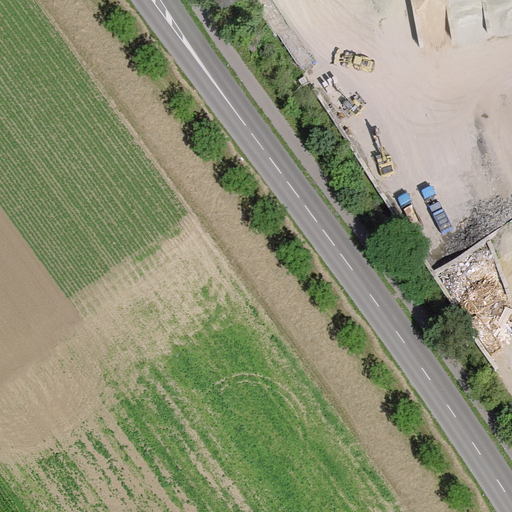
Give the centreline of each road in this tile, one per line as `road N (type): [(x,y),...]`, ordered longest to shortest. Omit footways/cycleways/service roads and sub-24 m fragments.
road 1 (tertiary): [(511,503),(157,0)]
road 2 (unknown): [(307,0),(324,43),(386,23),(511,21)]
